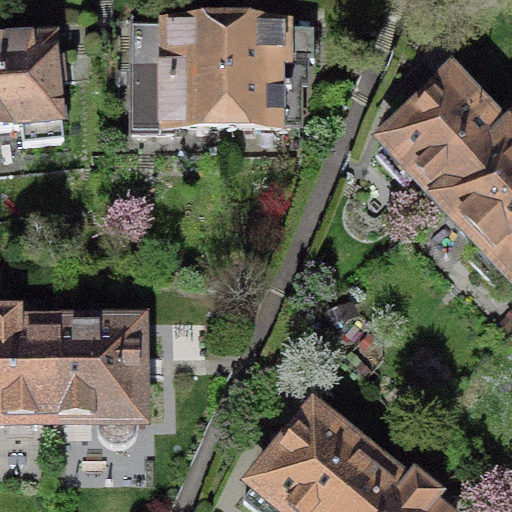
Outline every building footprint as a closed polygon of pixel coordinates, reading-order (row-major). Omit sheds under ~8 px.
[(270,32),(226,33),(226,129),(300,129),(299,62),(314,62),(314,32),(270,32)] [(226,129),(226,33),(179,33),(132,33),(131,137),(174,137),(174,129),(226,129)] [(14,45),(0,45),(0,133),(21,131),(23,149),(63,145),(54,41),(14,45)] [(444,206),(510,144),(508,141),(505,144),(452,87),(427,111),(376,159),(404,188),(416,176),(444,206)] [(511,145),(510,144),(444,206),(482,247),(467,261),(497,293),(511,278),(511,145)] [(0,424),(57,424),(56,332),(17,333),(17,318),(0,318),(0,424)] [(59,332),(56,332),(57,424),(96,424),(96,429),(96,432),(97,435),(99,439),(101,442),(103,444),(106,447),(110,448),(114,449),(117,449),(121,449),(124,448),(127,447),(129,445),(131,444),(134,441),(136,438),(137,435),(138,432),(138,427),(137,368),(137,334),(59,335),(59,332)] [(342,511),(378,470),(375,467),(373,470),(312,420),(284,455),(243,505),(251,511),(342,511)] [(406,493),(378,470),(342,511),(430,511),(439,502),(427,492),(415,482),(406,493)]
